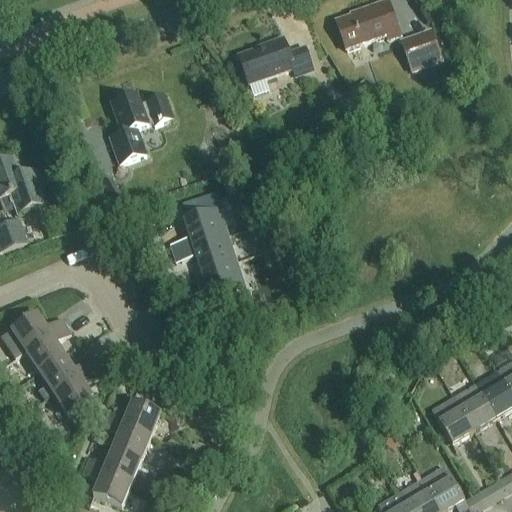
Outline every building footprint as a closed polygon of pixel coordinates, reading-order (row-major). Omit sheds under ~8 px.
[(389,45),(400,41),(387,5),(357,15),(358,18),(336,26),(346,55),(387,41),(389,45)] [(411,77),(443,65),(431,33),(399,45),(411,77)] [(294,80),(313,73),(305,51),(288,57),(282,42),(262,49),(263,51),(238,60),(248,89),(292,73),(294,80)] [(376,101),(365,83),(352,91),(363,109),(376,101)] [(110,107),(121,137),(110,141),(120,168),(147,158),(137,132),(153,126),(154,129),(173,122),(164,99),(141,108),(137,97),(110,107)] [(342,128),(358,122),(350,100),(334,106),(342,128)] [(18,179),(12,162),(0,166),(0,201),(2,201),(6,211),(14,209),(17,217),(45,207),(33,174),(18,179)] [(121,196),(113,181),(102,187),(118,216),(131,209),(123,194),(121,196)] [(178,257),(227,240),(219,213),(183,225),(189,243),(175,247),(178,257)] [(0,230),(0,255),(0,257),(27,247),(19,224),(0,230)] [(274,238),(263,243),(267,254),(279,250),(274,238)] [(236,266),(227,240),(178,257),(181,266),(195,261),(201,278),(236,266)] [(236,266),(201,278),(207,295),(193,300),(196,310),(245,293),(236,266)] [(25,357),(66,330),(61,322),(46,332),(37,318),(11,335),(1,342),(16,363),(25,357)] [(39,378),(65,361),(56,348),(71,338),(66,330),(25,357),(39,378)] [(53,399),(94,372),(88,364),(74,374),(65,361),(39,378),(53,399)] [(511,367),(497,376),(511,402),(511,367)] [(94,372),(53,399),(67,421),(93,403),(84,390),(99,380),(94,372)] [(496,424),(511,414),(511,402),(497,376),(475,389),(496,424)] [(474,437),(496,424),(475,389),(454,402),(474,437)] [(0,406),(13,426),(27,417),(12,395),(0,403),(0,406)] [(452,450),(474,437),(454,402),(431,415),(452,450)] [(105,424),(151,443),(161,419),(132,407),(126,422),(109,415),(105,424)] [(141,466),(151,443),(105,424),(102,432),(119,439),(112,454),(141,466)] [(131,489),(141,466),(112,454),(106,468),(90,461),(86,470),(131,489)] [(119,511),(121,511),(131,489),(86,470),(82,479),(99,486),(93,501),(119,511)] [(422,484),(438,511),(453,511),(455,511),(467,511),(444,471),(422,484)] [(495,487),(504,503),(511,497),(511,493),(504,481),(495,487)] [(438,511),(422,484),(400,497),(408,511),(438,511)] [(480,511),(488,511),(492,510),(483,494),(473,500),(480,511)] [(408,511),(400,497),(378,510),(378,511),(408,511)] [(188,511),(196,511),(199,506),(187,501),(183,510),(188,511)]
